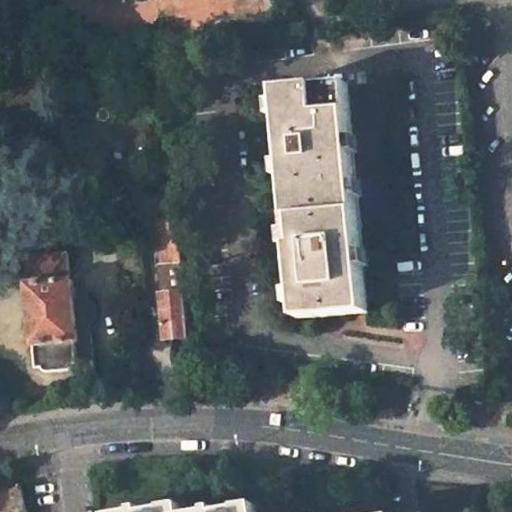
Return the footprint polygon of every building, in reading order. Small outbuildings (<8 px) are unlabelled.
[(348,83),(280,89),(291,218),(360,212),(355,158),(348,83)] [(360,212),(291,218),(300,320),(368,312),(365,278),(364,265),(361,228),(360,212)] [(178,220),(158,221),(162,265),(181,263),(178,220)] [(69,254),(29,257),(32,285),(29,285),(34,349),(37,349),(39,368),(49,367),(49,372),(71,370),(74,365),(81,365),(83,384),(84,384),(86,404),(96,402),(95,383),(96,383),(92,324),(96,318),(95,304),(90,299),(76,300),(74,281),(71,281),(69,254)] [(162,265),(159,265),(162,295),(184,293),(181,263),(162,265)] [(184,293),(162,295),(165,340),(188,338),(184,293)] [(27,511),(23,490),(0,494),(0,511),(27,511)]
